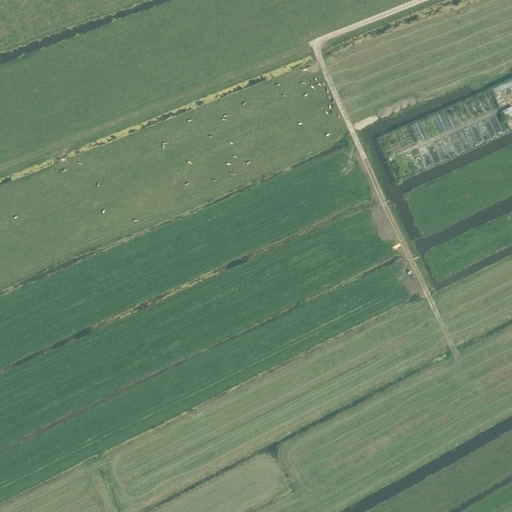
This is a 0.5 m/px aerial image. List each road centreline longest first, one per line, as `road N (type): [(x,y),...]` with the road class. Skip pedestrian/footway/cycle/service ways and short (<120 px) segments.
road 1 (track): [(420,0),(314,42),(459,364)]
road 2 (track): [(314,42),(0,167)]
